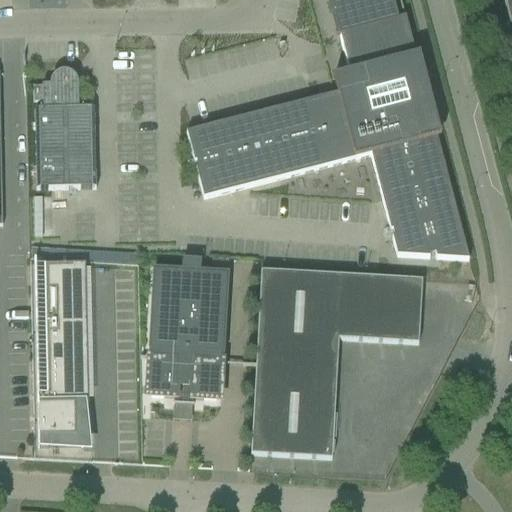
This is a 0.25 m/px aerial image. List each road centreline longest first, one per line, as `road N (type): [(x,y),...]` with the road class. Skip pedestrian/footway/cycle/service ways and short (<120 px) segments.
road 1 (unclassified): [(511,348),(465,465),(405,505),(189,500)]
road 2 (unclassified): [(434,0),(511,288)]
road 3 (unclassified): [(0,22),(233,15),(250,0)]
road 4 (unclassified): [(189,500),(0,483)]
